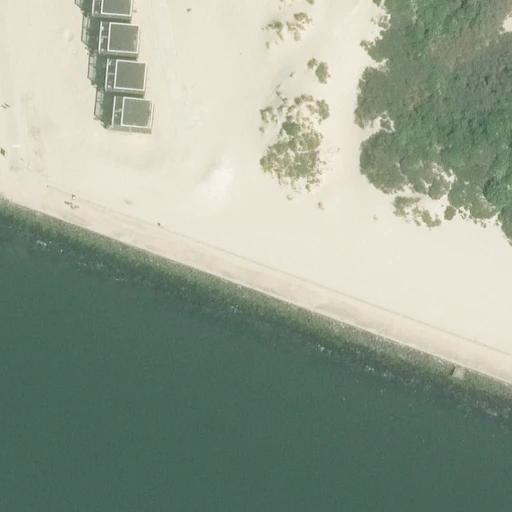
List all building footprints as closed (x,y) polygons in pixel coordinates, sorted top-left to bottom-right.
[(97,0),(97,7),(131,10),(132,0),(97,0)] [(130,24),(131,10),(97,7),(95,21),(130,24)] [(105,30),(103,44),(138,47),(139,33),(105,30)] [(137,61),(138,47),(103,44),(102,58),(137,61)] [(111,68),(110,81),(145,85),(146,71),(111,68)] [(143,99),(145,85),(110,81),(109,95),(143,99)] [(118,105),(117,119),(152,122),(153,108),(118,105)] [(150,136),(152,122),(117,119),(116,133),(150,136)]
